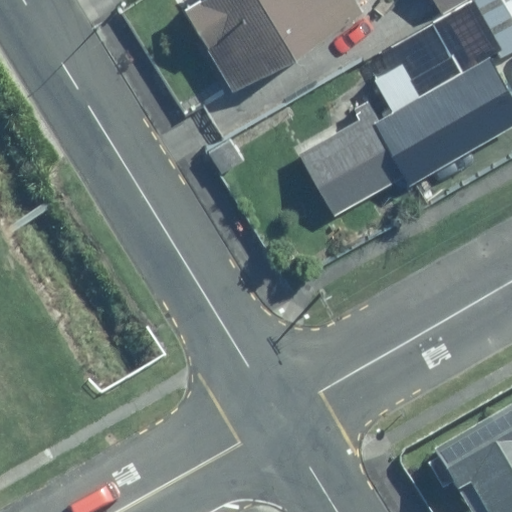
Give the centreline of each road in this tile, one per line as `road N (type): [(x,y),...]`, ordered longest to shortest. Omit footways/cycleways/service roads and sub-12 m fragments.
road 1 (residential): [(23,0),(279,418)]
road 2 (residential): [(279,418),(511,281)]
road 3 (residential): [(124,511),(279,418)]
